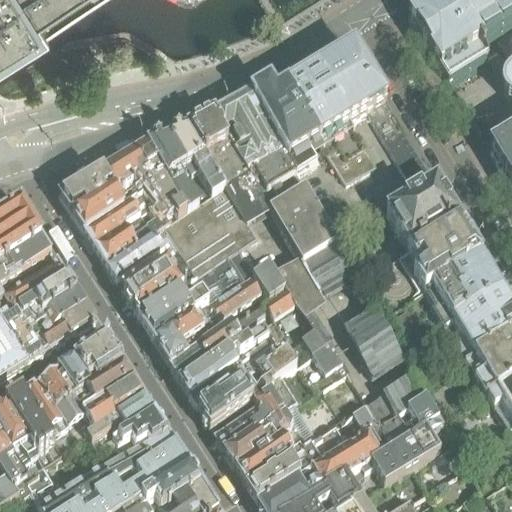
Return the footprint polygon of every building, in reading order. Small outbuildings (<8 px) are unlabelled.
[(0,0),(0,38),(46,9),(45,7),(55,0),(0,0)] [(511,0),(445,0),(408,23),(417,38),(430,61),(431,61),(440,76),(448,88),(487,65),(479,52),(511,32),(511,79),(505,86),(505,87),(503,90),(502,94),(503,98),(504,102),(507,106),(511,108),(511,0)] [(124,54),(110,61),(115,71),(129,64),(124,54)] [(349,133),(367,122),(410,193),(428,181),(398,130),(389,116),(390,116),(385,109),(377,96),(378,96),(363,72),(353,56),(287,97),(323,157),(345,191),(374,174),(349,133)] [(323,157),(287,97),(287,96),(275,103),(269,93),(268,93),(251,103),(297,183),(317,171),(312,164),(323,157)] [(297,183),(251,103),(250,103),(213,123),(269,221),(298,269),(335,252),(336,252),(305,196),(297,183)] [(269,221),(213,123),(205,127),(186,138),(201,161),(203,160),(224,196),(247,234),(262,225),(269,221)] [(224,196),(203,160),(201,161),(186,138),(176,142),(154,150),(153,150),(152,151),(151,151),(145,153),(141,156),(185,223),(224,196)] [(511,144),(490,158),(511,194),(511,144)] [(185,223),(141,156),(122,166),(119,169),(100,179),(97,182),(109,201),(114,198),(120,194),(122,198),(134,191),(137,196),(142,201),(146,208),(147,207),(153,214),(155,213),(164,227),(171,222),(176,229),(185,223)] [(83,241),(129,210),(142,201),(137,196),(133,195),(118,205),(114,198),(109,201),(97,182),(58,204),(83,241)] [(459,229),(447,210),(435,191),(434,190),(384,221),(407,258),(459,229)] [(229,267),(256,248),(247,234),(224,196),(185,223),(176,229),(166,236),(182,260),(156,276),(127,296),(121,300),(138,328),(229,267)] [(0,272),(41,247),(41,246),(18,209),(0,219),(0,272)] [(130,240),(125,232),(139,224),(129,210),(83,241),(93,258),(124,238),(127,242),(130,240)] [(182,260),(166,236),(176,229),(171,222),(164,227),(155,213),(153,214),(147,218),(154,228),(146,233),(139,224),(125,232),(130,240),(127,242),(124,238),(93,258),(115,291),(127,283),(151,268),(156,276),(182,260)] [(480,265),(459,229),(407,258),(417,275),(411,279),(423,299),(431,295),(480,265)] [(0,322),(0,306),(3,305),(0,300),(0,294),(25,279),(50,262),(41,247),(0,272),(0,327),(2,326),(0,322)] [(399,363),(379,328),(373,317),(343,336),(327,312),(324,314),(321,309),(356,289),(335,252),(298,269),(291,273),(274,282),(270,277),(269,277),(267,274),(251,285),(262,302),(268,310),(285,299),(295,314),(304,329),(312,340),(300,349),(310,365),(311,364),(328,354),(341,373),(346,381),(359,400),(404,372),(399,363)] [(501,300),(491,283),(480,265),(431,295),(453,330),(501,300)] [(152,351),(244,290),(229,267),(138,328),(152,351)] [(5,324),(66,287),(56,271),(46,278),(23,293),(3,305),(0,306),(0,322),(2,326),(5,324)] [(219,331),(262,302),(251,285),(244,290),(152,351),(169,378),(187,364),(185,361),(212,342),(206,332),(216,326),(219,331)] [(22,335),(75,301),(66,287),(5,324),(11,331),(17,327),(22,335)] [(268,310),(261,314),(271,330),(273,328),(295,314),(285,299),(268,310)] [(463,370),(511,341),(511,317),(501,300),(453,330),(462,345),(455,350),(459,356),(456,358),(463,370)] [(31,348),(85,315),(75,301),(22,335),(31,348)] [(61,351),(94,330),(85,315),(31,348),(41,364),(61,351)] [(178,392),(240,351),(234,341),(236,340),(238,342),(264,323),(258,316),(187,364),(169,378),(178,392)] [(0,390),(41,364),(31,348),(22,335),(17,327),(11,331),(5,324),(2,326),(0,327),(0,390)] [(245,390),(281,363),(272,350),(283,342),(273,328),(271,330),(240,351),(178,392),(188,407),(197,420),(243,388),(245,390)] [(486,405),(511,389),(511,341),(463,370),(486,405)] [(122,374),(109,352),(108,352),(101,350),(100,350),(73,368),(90,395),(122,374)] [(341,373),(328,354),(311,364),(324,385),(341,373)] [(270,399),(273,398),(270,394),(296,376),(285,360),(281,363),(245,390),(243,388),(197,420),(207,435),(210,436),(211,437),(249,410),(250,407),(254,411),(270,399)] [(90,395),(73,368),(58,378),(75,405),(90,395)] [(73,428),(127,392),(132,389),(122,374),(90,395),(75,405),(54,419),(67,439),(76,433),(73,428)] [(75,405),(58,378),(37,392),(54,419),(75,405)] [(367,413),(359,400),(346,381),(322,396),(344,432),(349,428),(367,413)] [(256,511),(259,511),(422,403),(419,397),(411,383),(381,403),(367,413),(349,428),(351,431),(343,436),(341,432),(317,449),(293,465),(247,497),(256,511)] [(117,425),(144,408),(132,389),(127,392),(73,428),(76,433),(67,439),(77,453),(85,447),(117,425)] [(511,437),(511,389),(486,405),(508,440),(511,437)] [(67,439),(54,419),(37,392),(21,402),(60,464),(77,453),(67,439)] [(264,435),(283,421),(270,399),(254,411),(259,417),(214,447),(224,463),(264,435)] [(60,464),(21,402),(4,413),(44,475),(60,464)] [(347,486),(369,472),(383,495),(406,482),(439,462),(425,438),(438,430),(422,403),(259,511),(354,511),(361,508),(347,486)] [(127,438),(153,421),(144,408),(117,425),(85,447),(97,465),(114,454),(111,449),(127,438)] [(44,475),(4,413),(0,416),(0,441),(27,485),(42,476),(44,475)] [(293,465),(317,449),(294,413),(283,421),(264,435),(274,451),(235,479),(243,491),(247,497),(293,465)] [(167,443),(154,424),(153,421),(127,438),(111,449),(114,454),(120,463),(134,455),(135,456),(139,452),(140,453),(143,451),(143,449),(145,448),(149,453),(167,443)] [(235,479),(274,451),(264,435),(224,463),(235,479)] [(27,485),(0,441),(0,479),(4,485),(14,500),(25,494),(21,489),(27,485)] [(149,470),(174,454),(167,443),(149,453),(141,459),(149,470)] [(132,511),(189,476),(182,465),(174,454),(149,470),(132,481),(112,493),(81,511),(132,511)] [(149,470),(141,459),(127,465),(122,467),(132,481),(149,470)] [(122,467),(103,477),(112,493),(132,481),(122,467)] [(53,493),(42,476),(27,485),(21,489),(25,494),(29,501),(30,502),(34,500),(36,503),(53,493)] [(81,511),(112,493),(103,477),(102,476),(43,511),(81,511)] [(169,511),(200,493),(189,476),(132,511),(169,511)] [(0,511),(4,511),(17,505),(14,500),(4,485),(0,488),(0,511)] [(211,511),(200,493),(169,511),(211,511)] [(485,511),(481,505),(480,502),(478,499),(463,509),(464,511),(485,511)]
